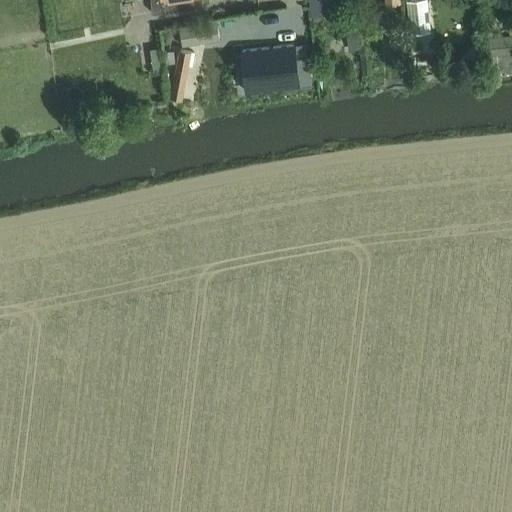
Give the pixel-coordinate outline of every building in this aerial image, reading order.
[(152,0),(154,14),(204,7),(202,0),(152,0)] [(427,0),(426,0),(406,2),(410,35),(431,33),(427,0)] [(210,23),(180,28),(183,46),(188,45),(206,42),(213,41),(210,23)] [(358,24),(348,25),(350,50),(360,49),(358,24)] [(511,36),(499,37),(500,56),(511,55),(511,36)] [(296,45),(241,51),(245,84),(278,80),(279,87),(312,84),(309,56),(297,58),(296,45)] [(160,47),(150,48),(154,73),(163,71),(160,47)] [(179,50),(170,97),(183,99),(192,52),(187,51),(179,50)] [(174,51),(165,52),(166,65),(175,64),(174,51)]
